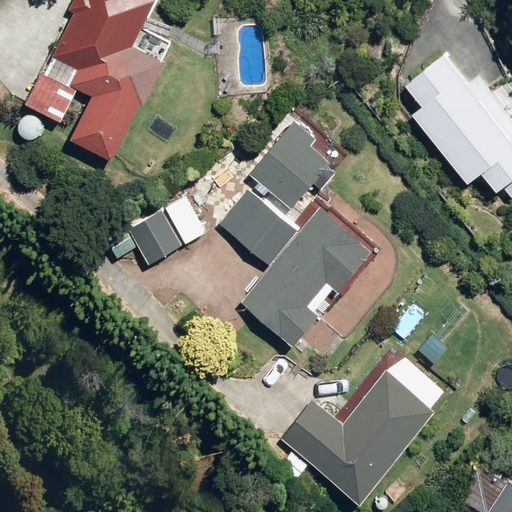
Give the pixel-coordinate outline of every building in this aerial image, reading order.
[(25,108),(57,124),(74,90),(101,103),(107,90),(140,105),(161,62),(129,46),(151,0),(150,0),(71,0),(66,11),(70,14),(25,108)] [(444,54),(404,86),(422,108),(412,115),(468,185),(481,175),(496,194),(503,189),(511,198),(511,197),(511,120),(478,78),(469,85),(444,54)] [(249,170),(290,203),(312,178),(317,182),(333,163),(327,158),(329,155),(310,139),(316,132),(295,115),(249,170)] [(240,298),(292,340),(318,308),(315,305),(333,283),(336,285),(370,244),(320,202),(298,228),(247,186),(220,220),(271,261),(240,298)] [(184,240),(198,233),(179,200),(166,208),(184,240)] [(129,226),(149,261),(181,243),(161,208),(129,226)] [(107,237),(117,254),(135,244),(125,227),(107,237)] [(281,434),(359,497),(434,404),(387,365),(342,420),(312,397),(281,434)] [(511,511),(511,440),(503,435),(461,499),(460,509),(462,511),(511,511)] [(279,460),(295,474),(305,461),(290,448),(279,460)] [(287,511),(276,502),(267,511),(287,511)]
